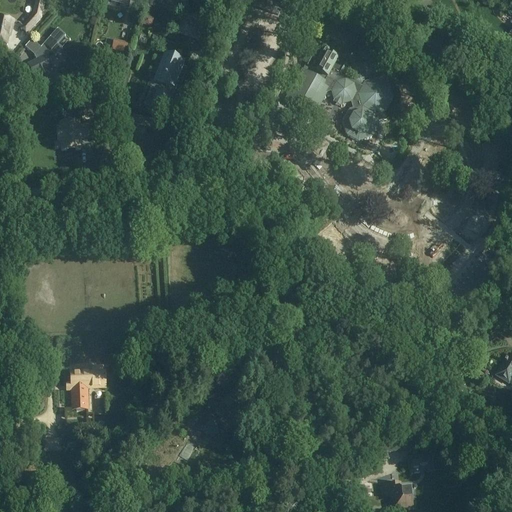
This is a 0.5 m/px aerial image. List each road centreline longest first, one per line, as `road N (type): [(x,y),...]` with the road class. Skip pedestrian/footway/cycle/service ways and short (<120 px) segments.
road 1 (track): [(327,511),(273,209),(258,192),(0,195)]
road 2 (unknown): [(272,69),(287,115),(403,176),(391,223)]
road 3 (unclassified): [(511,92),(357,0)]
road 4 (unknown): [(272,69),(257,83),(234,85),(224,73),(225,55),(245,26),(293,16)]
